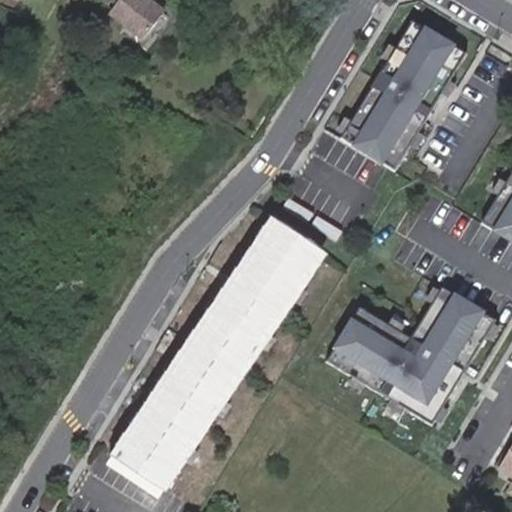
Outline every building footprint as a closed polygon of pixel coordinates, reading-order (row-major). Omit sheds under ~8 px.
[(165,14),(146,0),(133,0),(118,20),(144,41),(165,14)] [(392,170),(463,52),(409,19),(338,137),(392,170)] [(511,241),(511,164),(478,221),(511,241)] [(170,497),(324,274),(272,238),(118,461),(170,497)] [(431,427),(495,321),(440,288),(409,339),(358,308),(325,363),(431,427)] [(511,494),(511,439),(495,468),(511,477),(511,488),(509,493),(511,494)]
